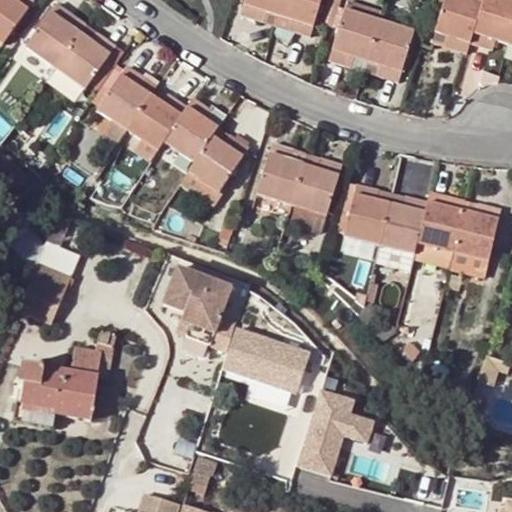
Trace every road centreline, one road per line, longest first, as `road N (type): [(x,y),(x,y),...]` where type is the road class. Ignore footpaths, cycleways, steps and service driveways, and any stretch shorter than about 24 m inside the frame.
road 1 (residential): [(133,0),(246,72),(327,109),(511,144)]
road 2 (residential): [(93,511),(154,353),(152,339),(83,287)]
